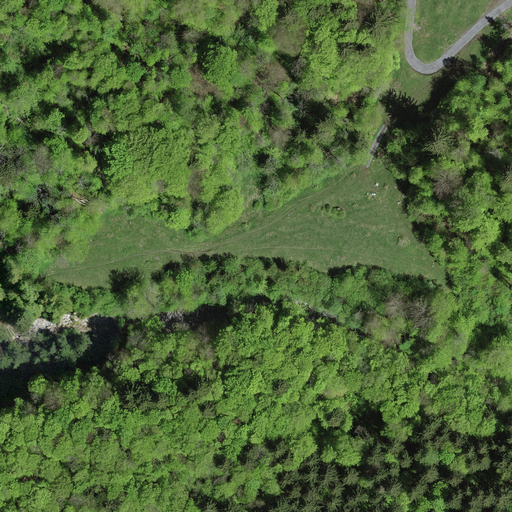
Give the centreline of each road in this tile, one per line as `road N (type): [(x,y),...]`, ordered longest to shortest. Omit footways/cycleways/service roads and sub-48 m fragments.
road 1 (track): [(511,1),(425,69),(409,55),(411,0)]
road 2 (track): [(511,487),(430,484),(395,459),(380,432)]
